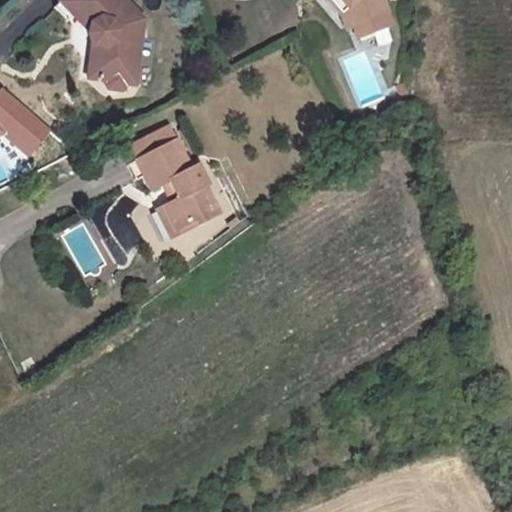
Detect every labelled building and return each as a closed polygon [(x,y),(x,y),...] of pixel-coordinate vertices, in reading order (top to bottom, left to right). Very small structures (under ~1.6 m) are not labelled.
[(154,8),(144,0),(67,0),(64,4),(85,23),(86,39),(88,43),(94,49),(92,71),(119,73),(119,81),(134,82),(136,74),(147,75),(154,8)] [(337,0),(350,13),(357,29),(399,10),(393,0),(337,0)] [(410,93),(405,85),(398,89),(402,97),(410,93)] [(1,91),(0,91),(0,132),(3,131),(28,152),(47,128),(1,91)] [(180,133),(139,155),(146,169),(139,172),(148,188),(155,184),(162,198),(174,191),(181,187),(188,200),(181,203),(184,209),(175,213),(188,237),(209,226),(211,230),(231,219),(217,192),(219,191),(209,171),(202,175),(180,133)] [(181,187),(174,191),(181,203),(188,200),(181,187)] [(209,226),(188,237),(190,241),(211,230),(209,226)]
